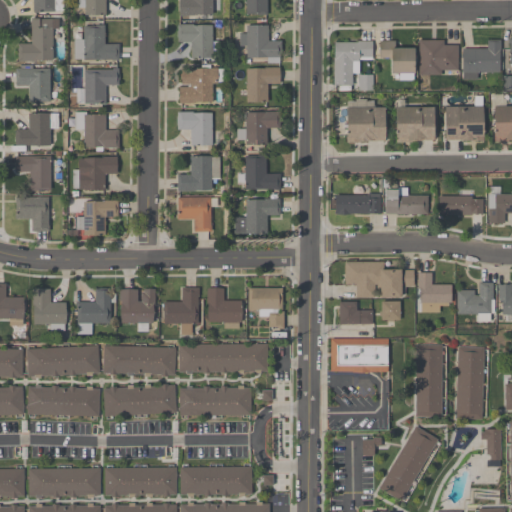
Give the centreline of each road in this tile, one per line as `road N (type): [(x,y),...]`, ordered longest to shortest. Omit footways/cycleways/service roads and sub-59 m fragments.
road 1 (residential): [(0,252),(37,261),(148,260),(426,243),(511,256)]
road 2 (tertiary): [(312,0),(307,511)]
road 3 (residential): [(149,0),(148,260)]
road 4 (residential): [(254,443),(0,441)]
road 5 (residential): [(309,164),(511,160)]
road 6 (residential): [(312,14),(511,12)]
road 7 (residential): [(307,469),(262,464),(254,443),(269,413),(307,410)]
